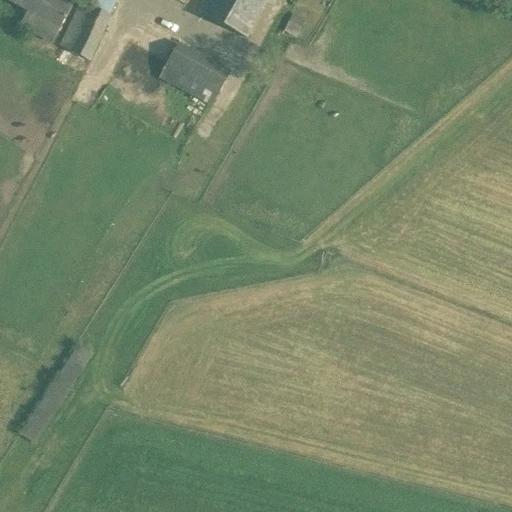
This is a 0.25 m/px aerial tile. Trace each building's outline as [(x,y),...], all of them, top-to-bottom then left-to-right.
[(3,0),(28,13),(19,29),(51,46),(75,0),(3,0)] [(81,0),(58,47),(86,61),(115,0),(81,0)] [(250,37),(270,0),(179,0),(186,4),(188,0),(214,0),(207,13),(250,37)] [(296,38),(305,21),(293,14),(284,32),(296,38)] [(144,46),(130,39),(113,73),(153,95),(160,81),(171,88),(175,83),(214,105),(233,70),(181,42),(171,59),(144,45),(144,46)] [(77,345),(19,429),(32,439),(91,354),(77,345)]
